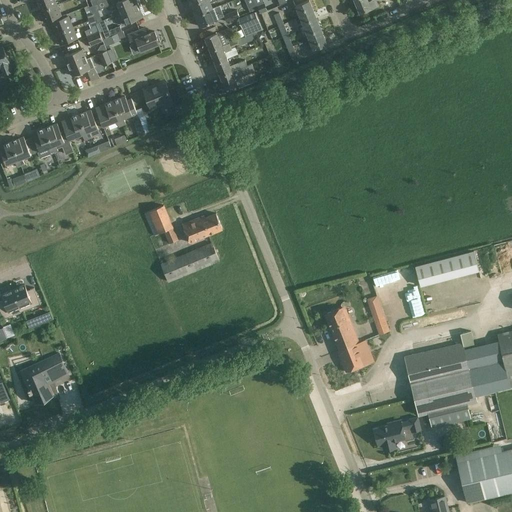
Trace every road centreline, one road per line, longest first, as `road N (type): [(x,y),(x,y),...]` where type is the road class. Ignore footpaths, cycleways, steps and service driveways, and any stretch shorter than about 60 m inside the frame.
road 1 (unclassified): [(0,449),(295,324)]
road 2 (unclassified): [(218,130),(511,2)]
road 3 (unclassified): [(295,324),(218,130)]
road 4 (unclassified): [(368,511),(295,324)]
road 5 (residential): [(334,0),(350,36),(439,0)]
road 6 (residential): [(176,57),(60,105)]
road 7 (residential): [(60,105),(3,0)]
